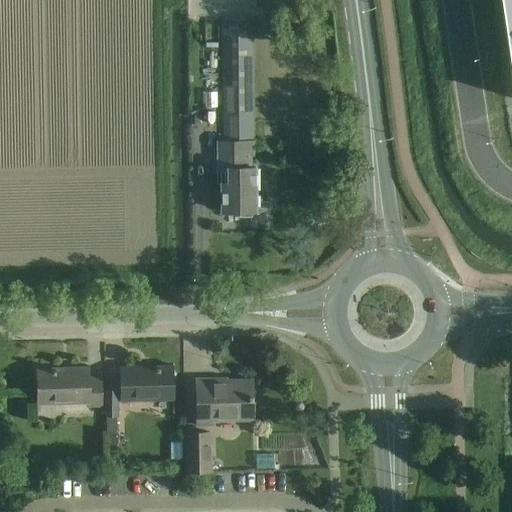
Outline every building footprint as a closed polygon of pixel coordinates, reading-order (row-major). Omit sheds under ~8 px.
[(221,140),(217,140),(217,148),(217,166),(217,167),(226,169),(226,181),(221,182),(221,212),(256,211),(256,184),(255,184),(255,175),(256,175),(255,166),(251,166),(251,156),(253,156),(254,140),(255,140),(253,19),(219,19),(221,140)] [(121,400),(172,399),(172,365),(120,366),(121,400)] [(88,406),(101,406),(100,377),(88,378),(87,366),(37,368),(38,403),(88,402),(88,406)] [(211,421),(252,420),(252,380),(196,381),(197,426),(211,425),(211,421)] [(116,390),(105,391),(105,416),(106,416),(106,431),(108,431),(115,431),(116,431),(117,416),(116,390)] [(212,470),(211,431),(184,431),(185,470),(212,470)] [(28,459),(28,441),(13,441),(13,459),(28,459)]
